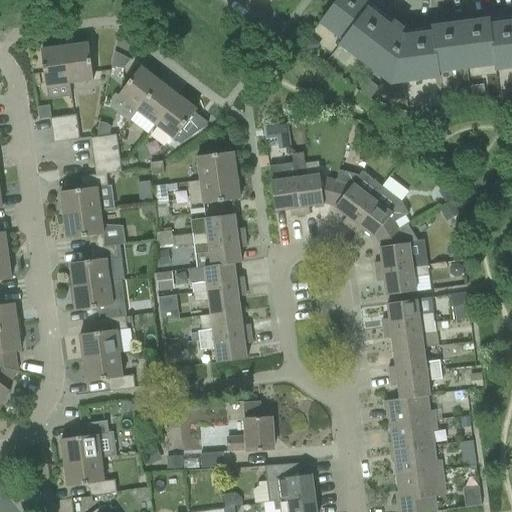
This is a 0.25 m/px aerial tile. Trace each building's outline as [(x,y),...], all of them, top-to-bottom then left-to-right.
[(337,0),(320,23),(342,40),(369,9),(372,5),(364,0),(337,0)] [(390,26),(369,9),(342,40),(339,44),(391,84),(441,78),(440,73),(467,69),(461,24),(432,28),(433,33),(404,36),(401,34),(404,30),(394,22),(390,26)] [(490,20),(461,24),(467,69),(495,66),(495,71),(511,68),(511,22),(491,25),(490,20)] [(300,48),(312,57),(321,45),(309,37),(300,48)] [(65,47),(70,84),(93,81),(89,44),(65,47)] [(41,50),(46,87),(70,84),(65,47),(41,50)] [(131,61),(114,53),(111,68),(124,70),(124,69),(127,65),(131,61)] [(160,82),(141,68),(118,97),(137,111),(160,82)] [(361,90),(359,93),(370,101),(372,98),(379,88),(369,81),(361,90)] [(160,82),(137,111),(155,125),(177,95),(160,82)] [(445,93),(446,104),(456,104),(456,103),(456,97),(451,93),(445,93)] [(174,139),(197,110),(177,95),(155,125),(174,139)] [(52,131),(78,128),(77,115),(51,119),(52,131)] [(277,139),(290,137),(288,123),(264,126),(266,141),(277,139)] [(54,143),(80,140),(78,128),(52,131),(54,143)] [(93,152),(119,148),(117,135),(91,139),(93,152)] [(120,160),(119,148),(93,152),(94,164),(120,160)] [(200,181),(237,177),(234,153),(197,157),(200,181)] [(320,176),(319,176),(318,163),(305,165),(303,154),(292,155),(301,216),(310,215),(309,207),(324,205),(324,204),(330,205),(336,182),(339,174),(335,182),(320,178),(320,176)] [(301,216),(292,155),(293,164),(270,168),(272,183),(271,183),(275,212),(290,210),(291,217),(301,216)] [(96,176),(106,175),(122,173),(120,160),(94,164),(96,176)] [(152,175),(164,174),(163,162),(151,163),(152,175)] [(373,200),(382,187),(362,172),(359,177),(340,171),(339,174),(336,182),(330,205),(336,207),(335,208),(347,217),(343,223),(351,229),(373,200)] [(61,193),(64,216),(100,212),(97,189),(108,187),(106,175),(96,176),(81,178),(82,190),(61,193)] [(203,204),(240,200),(237,177),(200,181),(188,183),(191,206),(203,204)] [(390,177),(384,186),(402,199),(408,190),(390,177)] [(158,218),(177,216),(183,215),(182,209),(169,211),(168,205),(169,205),(166,185),(154,187),(158,218)] [(112,187),(98,189),(101,207),(114,206),(112,187)] [(379,242),(408,226),(408,225),(409,224),(405,217),(409,214),(402,202),(382,187),(373,200),(351,229),(358,235),(362,229),(374,238),(375,237),(379,242)] [(154,207),(141,208),(142,217),(148,221),(156,220),(154,207)] [(100,212),(64,216),(67,240),(89,237),(90,250),(115,247),(115,246),(125,244),(123,227),(102,226),(100,212)] [(237,230),(235,215),(191,221),(194,245),(245,238),(244,229),(237,230)] [(376,273),(425,267),(422,242),(419,243),(408,226),(379,242),(382,247),(380,248),(382,263),(374,264),(376,273)] [(0,257),(8,256),(5,233),(0,233),(0,257)] [(172,248),(170,233),(156,235),(154,250),(172,248)] [(212,268),(234,265),(242,264),(239,249),(247,248),(245,238),(194,245),(195,255),(210,253),(212,268)] [(70,264),(73,289),(110,283),(107,260),(117,259),(115,247),(90,250),(92,261),(70,264)] [(170,264),(168,251),(157,253),(159,266),(170,264)] [(0,281),(12,280),(8,256),(0,257),(0,281)] [(463,268),(459,264),(453,265),(449,269),(450,275),(455,278),(460,278),(464,273),(463,268)] [(193,295),(245,288),(243,277),(236,278),(234,265),(212,268),(205,269),(207,283),(192,285),(193,295)] [(414,278),(428,277),(427,267),(425,267),(376,273),(377,283),(384,282),(386,297),(416,293),(416,292),(414,278)] [(172,273),(156,274),(158,292),(174,290),(172,273)] [(98,309),(100,321),(126,318),(124,306),(113,306),(110,283),(73,289),(76,311),(98,309)] [(211,316),(241,312),(239,297),(246,296),(245,288),(193,295),(194,303),(209,301),(211,316)] [(470,318),(466,294),(450,296),(454,321),(470,318)] [(159,299),(160,311),(178,308),(177,296),(159,299)] [(382,320),(383,329),(434,322),(433,314),(418,316),(416,301),(387,304),(389,319),(382,320)] [(0,330),(18,328),(15,304),(0,306),(0,330)] [(199,342),(251,335),(250,325),(243,326),(241,312),(211,316),(212,329),(198,331),(199,342)] [(80,336),(83,359),(119,354),(117,331),(127,330),(126,318),(100,321),(101,333),(80,336)] [(392,338),(394,352),(423,348),(421,334),(435,332),(434,322),(383,329),(385,339),(392,338)] [(21,351),(18,328),(0,330),(0,366),(18,372),(15,352),(21,351)] [(251,335),(199,342),(201,350),(215,349),(217,364),(247,360),(245,345),(252,344),(251,335)] [(169,359),(181,358),(180,345),(167,347),(169,359)] [(388,368),(390,376),(440,370),(439,361),(425,363),(423,348),(394,352),(396,367),(388,368)] [(123,378),(119,354),(83,359),(86,383),(108,380),(109,392),(135,389),(134,377),(123,378)] [(18,372),(0,366),(0,405),(10,392),(6,388),(18,372)] [(398,386),(400,399),(429,395),(428,382),(442,380),(440,370),(390,376),(391,387),(398,386)] [(482,374),(470,376),(472,388),(483,387),(482,374)] [(430,397),(429,395),(400,399),(384,402),(384,403),(386,402),(387,408),(387,410),(385,410),(385,411),(388,411),(390,430),(436,424),(434,411),(429,412),(427,397),(430,397)] [(147,409),(146,399),(132,401),(133,411),(147,409)] [(121,404),(122,412),(132,411),(132,403),(121,404)] [(461,419),(462,429),(471,427),(470,417),(461,419)] [(247,452),(274,450),(272,418),(245,420),(246,437),(228,438),(229,452),(247,451),(247,452)] [(65,464),(102,459),(99,437),(109,435),(107,422),(82,425),(83,437),(61,440),(65,464)] [(392,444),(394,459),(435,454),(432,432),(437,431),(436,424),(390,430),(392,443),(389,443),(389,444),(392,444)] [(157,448),(145,453),(146,460),(148,467),(162,461),(157,448)] [(202,468),(224,467),(223,453),(201,454),(202,468)] [(394,461),(398,488),(444,482),(441,461),(436,461),(435,454),(394,459),(394,460),(392,460),(392,461),(394,461)] [(463,468),(477,466),(475,454),(462,456),(463,468)] [(183,470),(182,460),(182,456),(166,457),(167,471),(180,470),(183,470)] [(65,464),(68,487),(90,485),(92,497),(117,494),(115,481),(105,482),(102,459),(65,464)] [(315,497),(312,475),(301,476),(299,464),(265,467),(270,503),(275,502),(315,497)] [(445,496),(444,482),(398,488),(399,492),(396,493),(398,493),(398,497),(397,497),(398,511),(436,511),(435,498),(445,496)] [(224,495),(225,507),(243,506),(242,500),(236,494),(224,495)] [(83,511),(93,505),(92,497),(81,499),(82,511),(83,511)] [(316,511),(315,497),(275,502),(276,511),(281,511),(316,511)]
